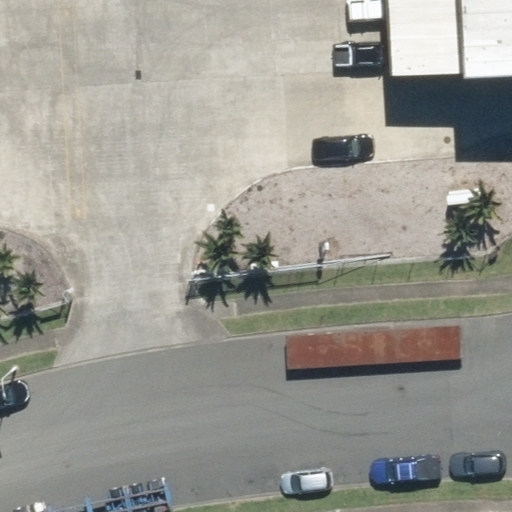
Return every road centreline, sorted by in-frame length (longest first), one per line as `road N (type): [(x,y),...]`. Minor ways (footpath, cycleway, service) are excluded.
road 1 (unclassified): [(511,336),(299,361),(0,422)]
road 2 (unknown): [(91,403),(130,197),(97,0)]
